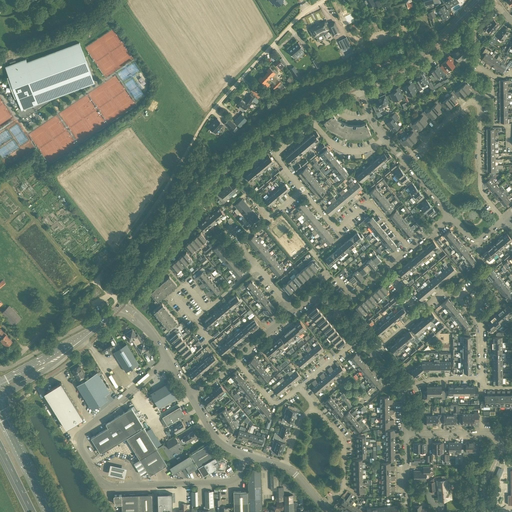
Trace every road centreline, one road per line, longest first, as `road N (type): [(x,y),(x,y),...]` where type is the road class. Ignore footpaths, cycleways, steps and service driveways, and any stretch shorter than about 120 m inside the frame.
road 1 (tertiary): [(120,306),(232,159),(358,86)]
road 2 (unclassified): [(247,455),(228,482),(100,481),(79,436),(168,360)]
road 3 (residential): [(196,132),(268,48),(323,0)]
road 4 (track): [(94,279),(155,205),(196,132)]
road 5 (residential): [(302,189),(278,155),(314,124),(339,148),(365,149),(384,137)]
road 6 (residential): [(409,249),(373,206),(336,228),(302,189)]
road 7 (tertiary): [(358,86),(423,50),(476,0)]
road 8 (residential): [(481,377),(481,327),(451,291),(419,312)]
road 9 (residential): [(504,218),(481,189),(477,97)]
road 10 (unknown): [(90,283),(29,209),(8,220),(0,215)]
road 11 (tertiary): [(0,397),(102,322)]
road 12 (residential): [(322,507),(344,488),(343,444),(314,406)]
